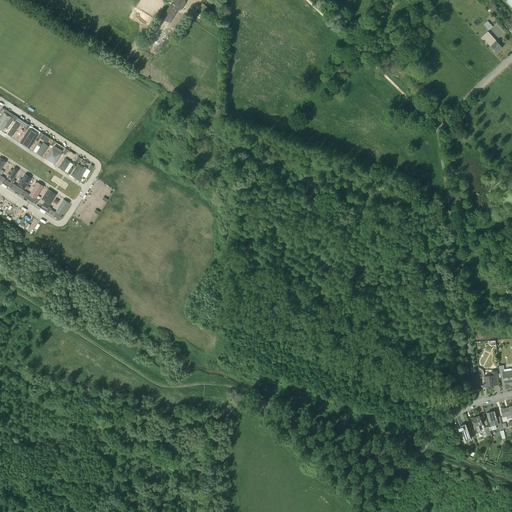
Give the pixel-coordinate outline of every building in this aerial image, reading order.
[(186,2),(185,0),(175,0),(173,4),(171,3),(144,46),(151,51),(178,10),(179,11),(182,9),(186,2)] [(202,3),(198,8),(211,18),(215,13),(202,3)] [(489,29),(493,25),(487,20),(484,24),(489,29)] [(491,35),(488,31),(480,38),(484,42),(491,35)] [(491,35),(484,42),(485,43),(487,42),(490,39),(493,36),(491,35)] [(494,43),(490,46),(496,52),(502,47),(496,41),(494,43)] [(3,112),(4,112),(11,117),(13,118),(15,116),(5,109),(3,112)] [(3,114),(0,118),(0,129),(2,131),(11,119),(3,114)] [(16,122),(7,135),(11,137),(20,124),(16,122)] [(20,144),(27,149),(37,136),(30,131),(20,144)] [(43,134),(40,138),(47,143),(49,138),(43,134)] [(42,140),(34,154),(42,158),(50,145),(42,140)] [(62,153),(54,148),(46,161),(53,166),(62,153)] [(71,163),(65,160),(59,169),(64,173),(71,163)] [(78,164),(71,175),(77,180),(85,169),(78,164)] [(11,182),(18,170),(14,168),(12,171),(10,170),(7,176),(8,177),(7,179),(11,182)] [(25,188),(30,178),(25,174),(19,184),(25,188)] [(38,183),(30,196),(35,199),(43,186),(38,183)] [(24,190),(14,184),(11,188),(21,195),(24,190)] [(56,195),(48,190),(41,201),(49,205),(56,195)] [(26,192),(23,196),(33,203),(35,200),(35,199),(29,195),(30,194),(26,192)] [(70,204),(64,200),(57,212),(62,216),(70,204)] [(49,206),(44,202),(41,208),(46,211),(49,206)] [(511,370),(504,372),(503,372),(503,377),(504,383),(511,381),(511,370)] [(497,371),(491,372),(491,375),(484,376),(486,386),(499,384),(497,371)] [(511,405),(501,409),(503,417),(511,414),(511,415),(511,414),(511,405)] [(494,410),(487,412),(491,426),(495,425),(494,420),(497,419),(494,410)] [(480,415),(472,418),(475,426),(479,425),(482,423),(480,415)] [(466,423),(460,425),(461,427),(458,428),(459,430),(462,430),(465,440),(471,438),(466,423)]
